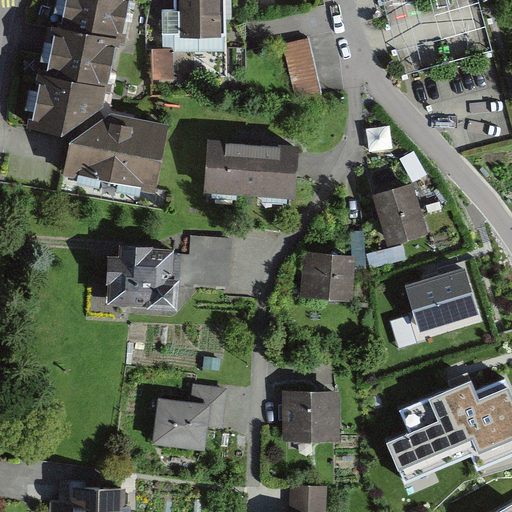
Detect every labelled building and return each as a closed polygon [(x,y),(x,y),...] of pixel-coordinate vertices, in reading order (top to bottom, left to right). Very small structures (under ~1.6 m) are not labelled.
[(107,90),(117,37),(125,39),(132,0),(62,0),(61,11),(56,10),(46,59),(41,58),(30,116),(63,115),(103,97),(107,90)] [(175,0),(175,3),(163,3),(164,27),(181,26),(180,30),(227,30),(226,0),(175,0)] [(311,36),(284,42),(296,96),(324,90),(311,36)] [(174,45),(152,45),(152,76),(175,75),(174,45)] [(112,104),(73,125),(65,165),(157,182),(169,115),(112,104)] [(389,144),(386,123),(369,124),(371,145),(389,144)] [(208,129),(205,183),(297,188),(300,135),(208,129)] [(414,174),(374,186),(389,235),(428,223),(414,174)] [(108,245),(107,274),(109,274),(108,294),(178,298),(179,268),(170,268),(172,237),(120,234),(119,246),(108,245)] [(234,236),(192,234),(191,258),(185,257),(184,282),(231,284),(234,236)] [(354,294),(357,249),(305,246),(302,291),(354,294)] [(464,254),(402,275),(421,330),(483,309),(464,254)] [(409,316),(391,321),(400,351),(419,345),(409,316)] [(204,355),(203,367),(221,368),(221,357),(204,355)] [(477,386),(471,370),(430,387),(432,391),(403,403),(412,422),(391,430),(403,457),(474,428),(479,440),(511,426),(511,377),(510,372),(477,386)] [(228,384),(193,380),(192,395),(212,397),(227,399),(228,384)] [(341,433),(340,384),(285,386),(286,435),(341,433)] [(192,395),(160,391),(154,436),(207,442),(209,423),(212,397),(192,395)] [(227,399),(212,397),(209,423),(223,425),(227,399)] [(121,511),(122,475),(70,474),(69,498),(74,498),(74,511),(121,511)] [(290,482),(291,509),(317,509),(328,509),(327,481),(290,482)] [(511,511),(511,492),(478,511),(511,511)]
